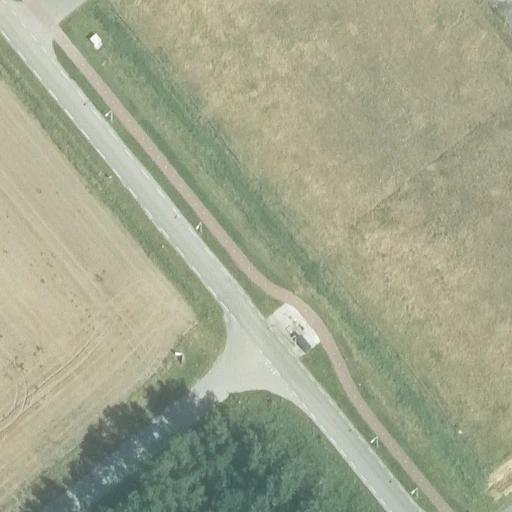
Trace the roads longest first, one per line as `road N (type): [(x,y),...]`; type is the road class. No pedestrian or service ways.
road 1 (tertiary): [(263,340),(0,10)]
road 2 (unclassified): [(263,340),(57,511)]
road 3 (tertiary): [(406,511),(263,340)]
